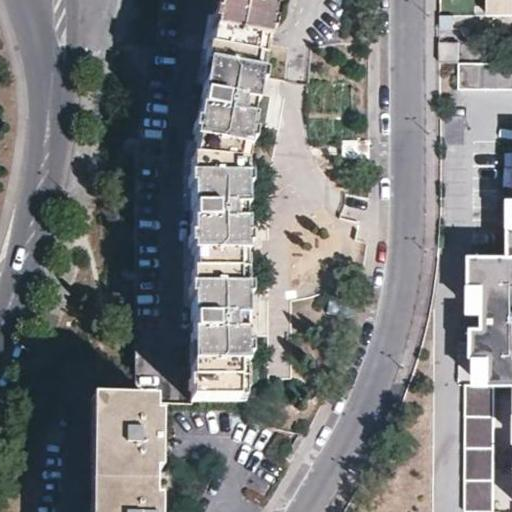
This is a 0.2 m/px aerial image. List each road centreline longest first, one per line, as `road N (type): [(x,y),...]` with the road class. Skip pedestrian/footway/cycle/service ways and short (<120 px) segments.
road 1 (residential): [(409,0),(401,299),(375,390),(308,511)]
road 2 (residential): [(0,336),(37,225),(64,47)]
